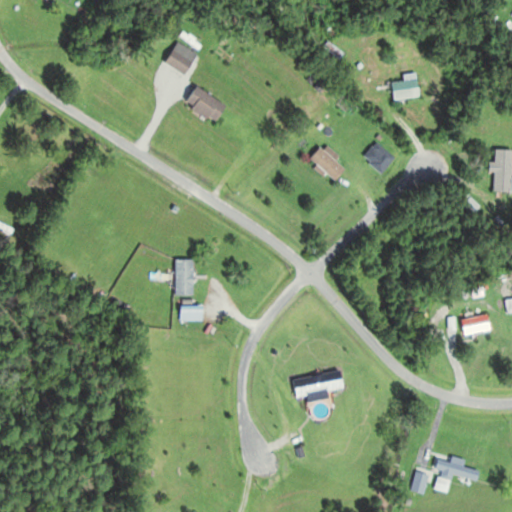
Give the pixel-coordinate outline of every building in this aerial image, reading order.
[(198,60),(177,48),(168,62),(190,74),(198,60)] [(397,99),(424,96),(422,72),(407,74),(408,80),(395,81),(397,99)] [(190,97),(216,124),(230,110),(205,83),(190,97)] [(329,144),(315,157),(338,181),(351,169),(329,144)] [(511,148),(497,149),(499,191),(511,190),(511,148)] [(0,229),(13,236),(17,228),(0,219),(0,229)] [(198,295),(198,258),(179,258),(179,295),(198,295)] [(467,319),(469,333),(495,330),(493,315),(467,319)] [(300,397),(312,395),(313,402),(334,398),(332,390),(349,387),(346,371),(297,379),(300,397)] [(483,471),(443,459),(440,468),(481,480),(483,471)] [(428,493),(432,473),(419,471),(416,491),(428,493)] [(453,480),(442,477),(439,488),(451,491),(453,480)]
